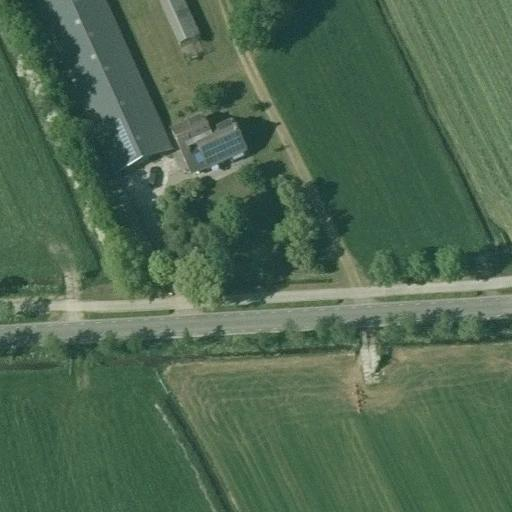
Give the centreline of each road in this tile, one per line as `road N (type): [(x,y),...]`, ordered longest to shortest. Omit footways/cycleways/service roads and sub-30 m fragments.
road 1 (secondary): [(0,338),(511,307)]
road 2 (track): [(219,0),(349,268),(356,317)]
